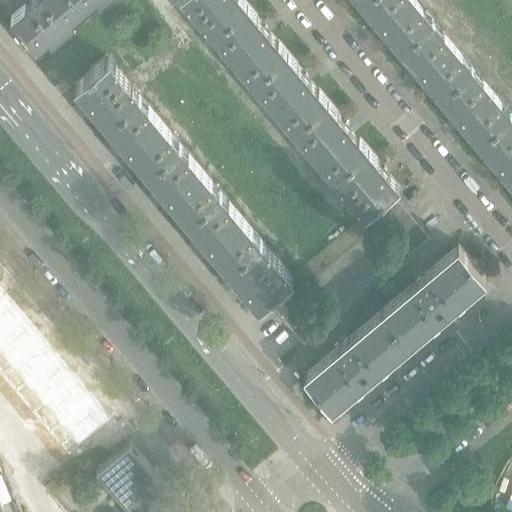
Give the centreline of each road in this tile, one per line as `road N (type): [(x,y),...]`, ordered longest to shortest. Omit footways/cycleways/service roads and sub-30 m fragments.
road 1 (tertiary): [(320,467),(0,85)]
road 2 (tertiary): [(0,202),(257,510)]
road 3 (residential): [(511,253),(300,0)]
road 4 (residential): [(511,304),(369,423)]
road 5 (residential): [(412,470),(511,390)]
